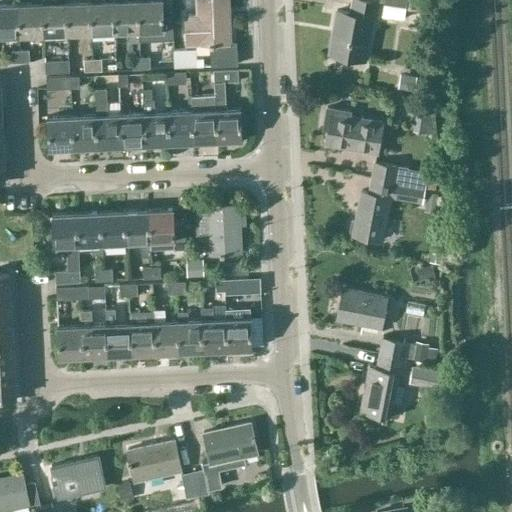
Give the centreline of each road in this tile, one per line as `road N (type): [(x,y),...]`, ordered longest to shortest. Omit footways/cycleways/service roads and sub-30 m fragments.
road 1 (residential): [(279,167),(21,185),(16,79)]
road 2 (residential): [(27,390),(292,377)]
road 3 (residential): [(292,377),(279,167)]
road 4 (residential): [(279,167),(269,0)]
road 5 (residential): [(306,511),(292,377)]
